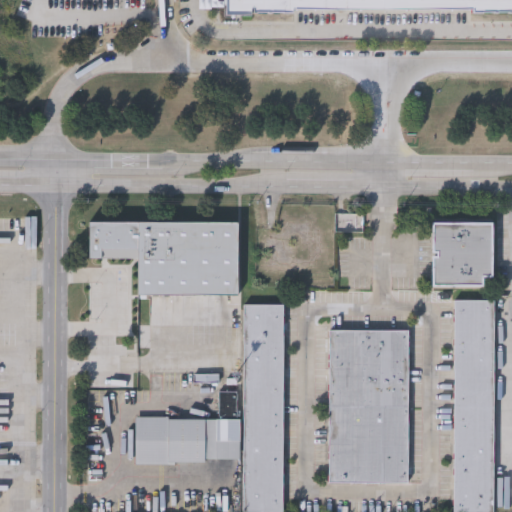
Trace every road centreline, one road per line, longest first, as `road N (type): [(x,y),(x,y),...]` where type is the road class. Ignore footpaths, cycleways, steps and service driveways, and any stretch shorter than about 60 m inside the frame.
road 1 (tertiary): [(52,163),(55,511)]
road 2 (tertiary): [(52,186),(286,188)]
road 3 (tertiary): [(383,166),(163,163)]
road 4 (tertiary): [(383,189),(511,189)]
